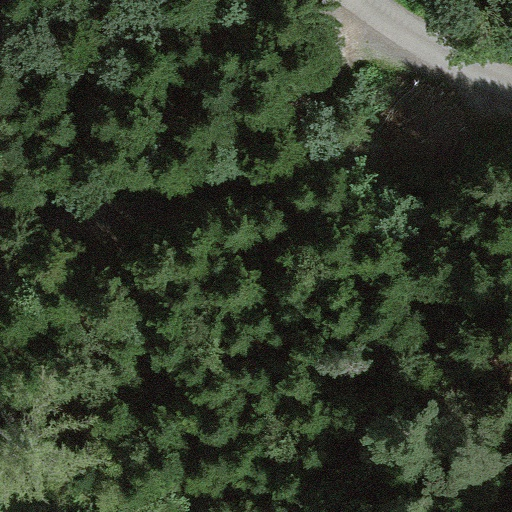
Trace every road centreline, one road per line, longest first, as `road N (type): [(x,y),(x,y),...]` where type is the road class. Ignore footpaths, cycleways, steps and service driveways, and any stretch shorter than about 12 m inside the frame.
road 1 (track): [(511,112),(419,130),(0,262)]
road 2 (unclassified): [(351,0),(432,60),(511,94)]
